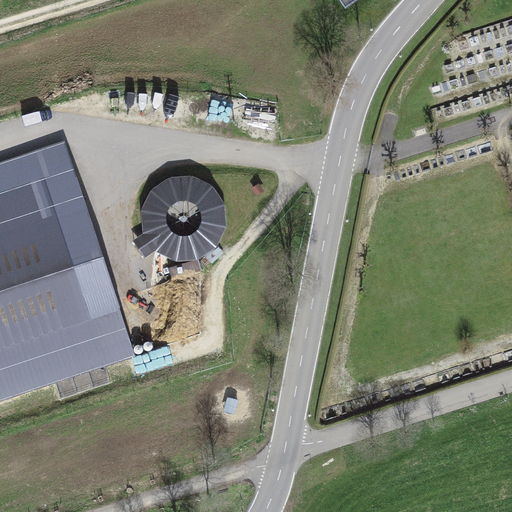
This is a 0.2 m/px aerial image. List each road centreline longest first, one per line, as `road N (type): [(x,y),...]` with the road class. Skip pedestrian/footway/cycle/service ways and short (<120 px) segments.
road 1 (secondary): [(283,458),(348,116),(379,50),(424,0)]
road 2 (track): [(0,139),(27,129),(338,165)]
road 3 (residential): [(283,458),(511,380)]
road 4 (residential): [(112,511),(283,458)]
